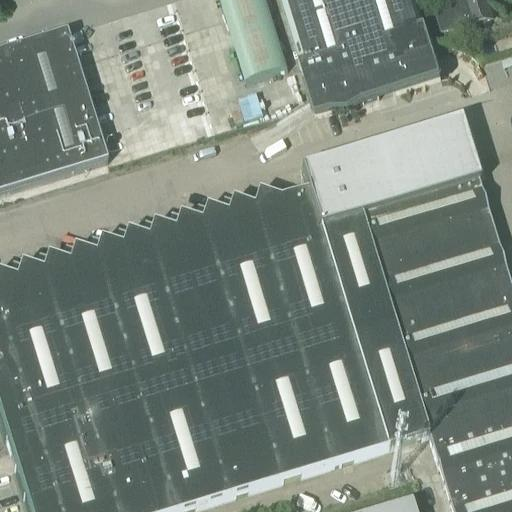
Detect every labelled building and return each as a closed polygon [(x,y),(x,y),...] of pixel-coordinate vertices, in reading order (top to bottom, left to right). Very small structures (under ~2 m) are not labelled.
[(264,0),(218,0),(246,87),(287,75),(264,0)] [(413,0),(279,0),(301,70),(299,70),(315,122),(332,117),(343,117),(362,108),(440,84),(425,32),(423,32),(413,0)] [(434,13),(441,37),(493,22),(486,0),(462,0),(457,1),(455,6),(434,13)] [(66,37),(26,50),(0,57),(0,200),(106,168),(66,37)] [(0,429),(25,511),(199,511),(427,442),(511,415),(511,304),(476,187),(473,188),(468,170),(473,168),(460,126),(339,163),(351,205),(354,204),(355,209),(314,221),(306,197),(279,205),(257,198),(252,213),(231,206),(226,221),(205,214),(200,229),(178,222),(173,237),(152,230),(147,246),(126,239),(121,254),(99,247),(94,262),(73,255),(68,270),(46,263),(42,278),(20,271),(15,286),(0,281),(0,429)] [(441,487),(511,464),(511,415),(427,442),(441,487)] [(448,511),(511,511),(511,464),(441,487),(448,511)]
